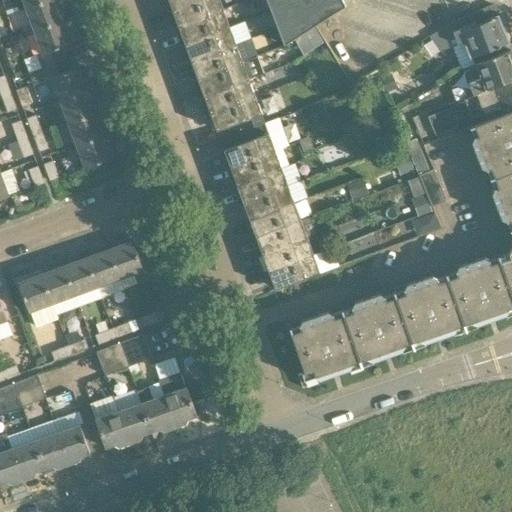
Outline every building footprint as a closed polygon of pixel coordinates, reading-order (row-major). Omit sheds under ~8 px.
[(22,0),(25,9),(49,0),(22,0)] [(34,32),(64,21),(56,0),(49,0),(25,9),(34,32)] [(168,0),(172,9),(195,0),(168,0)] [(218,0),(195,0),(172,9),(178,26),(222,10),(218,0)] [(265,0),(284,48),(342,10),(338,3),(342,0),(265,0)] [(222,10),(178,26),(184,44),(229,27),(222,10)] [(466,18),(431,39),(436,54),(456,42),(458,47),(465,44),(471,59),(507,45),(498,22),(497,23),(496,19),(488,22),(483,11),(466,18)] [(34,32),(42,55),(38,56),(42,67),(66,59),(61,47),(72,43),(64,21),(34,32)] [(229,27),(184,44),(191,61),(235,45),(229,27)] [(235,45),(191,61),(197,78),(242,62),(235,45)] [(12,49),(3,52),(9,68),(18,64),(12,49)] [(473,97),(511,82),(511,56),(511,53),(476,66),(464,74),(473,97)] [(256,57),(242,62),(197,78),(204,96),(248,80),(263,74),(256,57)] [(66,59),(42,67),(46,79),(50,77),(59,100),(89,89),(80,66),(70,70),(66,59)] [(388,95),(399,87),(390,74),(379,82),(388,95)] [(0,90),(2,96),(12,93),(6,78),(0,79),(0,90)] [(248,80),(204,96),(210,113),(254,97),(248,80)] [(511,82),(473,97),(466,99),(473,118),(485,115),(485,116),(500,111),(501,114),(511,110),(511,82)] [(27,89),(18,92),(24,110),(33,107),(27,89)] [(67,123),(97,112),(89,89),(59,100),(67,123)] [(12,93),(2,96),(7,111),(17,108),(12,93)] [(254,97),(210,113),(216,131),(227,127),(230,136),(264,124),(254,97)] [(436,136),(458,127),(450,109),(428,118),(436,136)] [(511,110),(501,114),(502,116),(470,128),(474,137),(471,142),(482,167),(486,170),(491,180),(511,171),(511,110)] [(76,146),(106,135),(97,112),(67,123),(76,146)] [(33,136),(42,133),(37,118),(28,121),(33,136)] [(18,141),(28,138),(22,123),(13,126),(18,141)] [(264,124),(230,136),(234,146),(223,150),(230,167),(274,151),(264,124)] [(42,133),(33,136),(38,151),(47,148),(42,133)] [(106,135),(76,146),(84,169),(114,158),(106,135)] [(313,148),(309,137),(299,141),(303,152),(313,148)] [(28,138),(18,141),(24,156),(33,153),(28,138)] [(324,164),(352,159),(349,142),(321,146),(324,164)] [(419,178),(427,196),(432,207),(446,202),(433,170),(429,171),(420,149),(409,154),(419,178)] [(274,151),(230,167),(236,185),(281,168),(274,151)] [(407,152),(394,157),(401,175),(413,171),(407,152)] [(52,161),(43,164),(49,182),(58,178),(52,161)] [(38,167),(28,170),(35,187),(44,184),(38,167)] [(281,168),(236,185),(242,202),(287,185),(281,168)] [(511,231),(511,230),(511,171),(491,180),(494,189),(492,193),(502,219),(507,221),(511,231)] [(0,173),(0,199),(8,196),(0,173)] [(419,178),(406,182),(413,201),(427,196),(419,178)] [(353,200),(367,195),(361,180),(347,185),(353,200)] [(287,185),(242,202),(249,219),(294,203),(287,185)] [(432,212),(427,196),(413,201),(418,217),(432,212)] [(294,203),(249,219),(255,237),(300,220),(294,203)] [(421,232),(439,226),(435,213),(417,220),(421,232)] [(309,217),(300,220),(255,237),(262,254),(306,238),(315,235),(309,217)] [(498,257),(511,296),(511,230),(511,231),(511,234),(511,245),(508,253),(498,257)] [(306,238),(262,254),(268,272),(313,255),(306,238)] [(132,241),(108,250),(119,279),(143,270),(144,273),(155,269),(146,243),(134,248),(132,241)] [(86,258),(97,287),(119,279),(108,250),(86,258)] [(313,255),(268,272),(274,289),(319,273),(313,255)] [(446,275),(465,332),(484,325),(485,322),(497,318),(499,320),(511,315),(511,296),(498,257),(489,260),(484,258),(458,266),(457,271),(446,275)] [(64,266),(75,296),(97,287),(86,258),(64,266)] [(75,296),(64,266),(41,274),(52,304),(75,296)] [(52,304),(41,274),(18,283),(29,312),(52,304)] [(394,293),(413,350),(432,343),(433,341),(444,337),(447,338),(465,332),(446,275),(437,278),(433,276),(406,285),(404,289),(394,293)] [(413,350),(394,293),(384,296),(380,294),(354,303),(352,308),(341,311),(361,368),(380,361),(380,359),(392,354),(395,356),(413,350)] [(158,312),(162,321),(171,317),(165,302),(156,305),(158,312)] [(361,368),(341,311),(332,314),(328,312),(301,321),(299,326),(291,329),(289,330),(304,372),(297,374),(302,388),(328,379),(329,376),(340,372),(342,374),(361,368)] [(162,321),(158,312),(141,318),(144,327),(162,321)] [(112,329),(116,338),(131,333),(127,323),(112,329)] [(116,338),(112,329),(97,334),(101,344),(116,338)] [(120,344),(124,355),(147,346),(143,335),(120,344)] [(68,345),(71,355),(86,349),(83,340),(68,345)] [(124,355),(120,344),(96,353),(100,364),(124,355)] [(71,355),(68,345),(53,351),(56,361),(71,355)] [(124,355),(128,367),(152,358),(147,346),(124,355)] [(124,355),(100,364),(105,376),(128,367),(124,355)] [(0,370),(0,376),(2,382),(17,376),(13,366),(0,370)] [(164,395),(175,428),(186,425),(189,420),(197,417),(187,387),(185,388),(180,373),(159,380),(165,395),(164,395)] [(14,384),(18,396),(42,387),(37,375),(14,384)] [(0,402),(18,396),(14,384),(0,389),(0,402)] [(18,396),(23,408),(46,399),(42,387),(18,396)] [(137,392),(141,403),(151,433),(160,430),(165,432),(175,428),(164,395),(153,399),(149,388),(137,392)] [(18,396),(0,402),(0,416),(23,408),(18,396)] [(129,444),(118,412),(113,396),(90,404),(105,448),(114,445),(119,448),(129,444)] [(118,412),(129,444),(140,441),(142,436),(151,433),(141,403),(118,412)] [(57,433),(68,466),(79,462),(82,457),(90,454),(80,425),(82,424),(79,413),(54,421),(58,433),(57,433)] [(35,441),(45,470),(54,467),(58,469),(68,466),(57,433),(35,441)] [(11,449),(23,482),(33,478),(36,473),(45,470),(35,441),(11,449)] [(23,482),(11,449),(0,452),(0,485),(7,483),(12,485),(23,482)]
